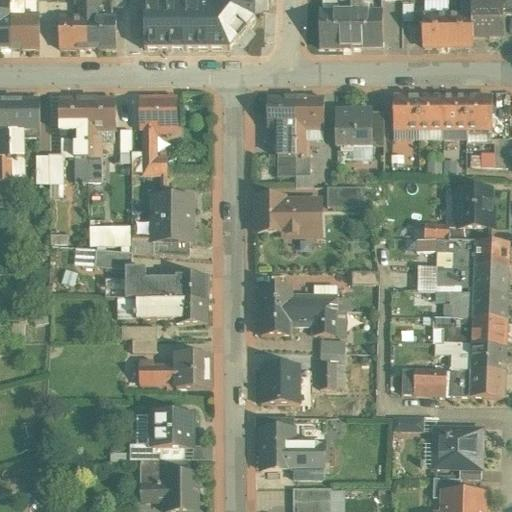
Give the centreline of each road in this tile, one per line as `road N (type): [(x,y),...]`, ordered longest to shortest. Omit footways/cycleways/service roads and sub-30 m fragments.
road 1 (residential): [(231,511),(233,77)]
road 2 (residential): [(0,78),(233,77)]
road 3 (residential): [(293,73),(511,77)]
